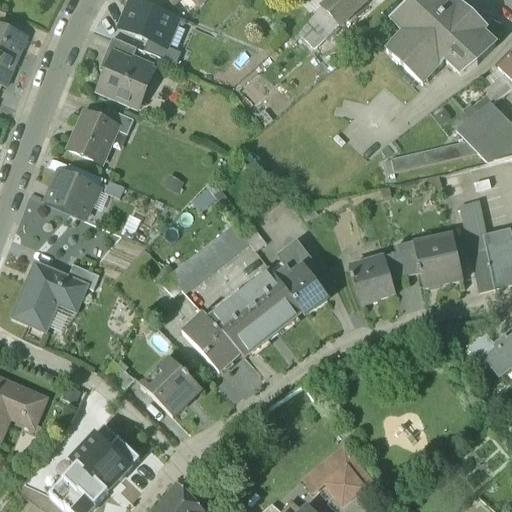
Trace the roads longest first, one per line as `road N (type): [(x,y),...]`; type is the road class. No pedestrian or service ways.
road 1 (residential): [(177,471),(324,355),(511,302)]
road 2 (residential): [(0,225),(93,0)]
road 3 (unknown): [(361,341),(481,443)]
